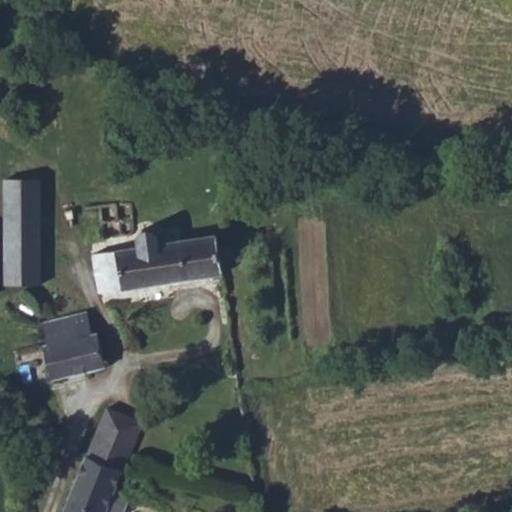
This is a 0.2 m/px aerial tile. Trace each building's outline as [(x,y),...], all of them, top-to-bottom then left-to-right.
[(2,182),(4,284),(40,284),(39,181),(2,182)] [(93,206),(97,231),(109,228),(134,222),(130,201),(93,206)] [(109,228),(112,240),(136,233),(134,222),(109,228)] [(99,254),(105,292),(222,274),(221,265),(229,264),(232,259),(229,243),(219,246),(216,234),(167,242),(160,229),(156,226),(148,227),(140,231),(133,240),(133,248),(99,254)] [(39,325),(52,380),(106,367),(98,332),(93,334),(88,313),(39,325)] [(86,462),(121,470),(134,442),(141,432),(142,422),(107,408),(87,456),(86,462)] [(32,420),(32,424),(33,455),(48,455),(59,454),(58,420),(32,420)] [(66,511),(129,511),(132,506),(110,498),(121,470),(86,462),(66,511)]
